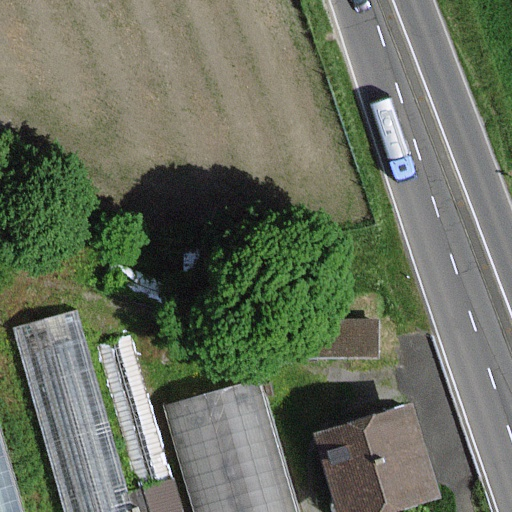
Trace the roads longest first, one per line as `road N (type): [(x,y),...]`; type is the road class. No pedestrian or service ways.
road 1 (primary): [(354,0),(511,439)]
road 2 (primary): [(511,265),(410,0)]
